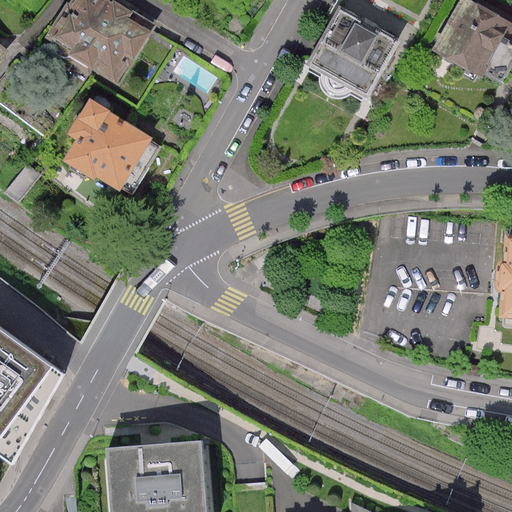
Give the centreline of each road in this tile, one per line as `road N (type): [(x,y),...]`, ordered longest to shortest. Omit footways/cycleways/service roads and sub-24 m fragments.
road 1 (residential): [(178,252),(229,302),(405,383),(511,405)]
road 2 (residential): [(511,181),(380,182),(294,201),(207,237)]
road 3 (residential): [(303,0),(206,173),(199,201),(207,237)]
road 4 (residential): [(15,511),(145,284)]
road 5 (unknown): [(370,335),(386,257),(481,259)]
